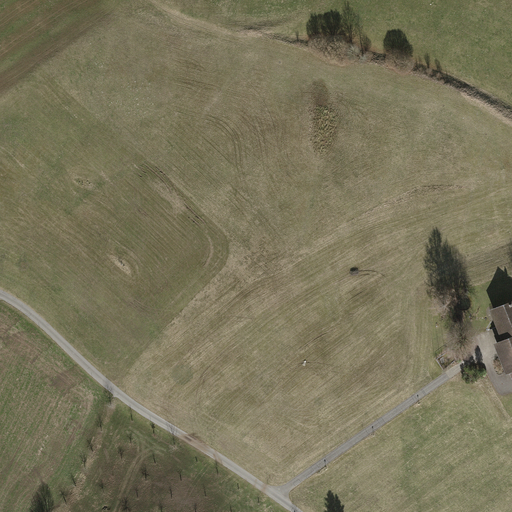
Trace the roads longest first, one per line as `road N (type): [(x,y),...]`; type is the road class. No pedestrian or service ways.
road 1 (track): [(0,295),(116,393),(294,511)]
road 2 (track): [(276,497),(484,350)]
